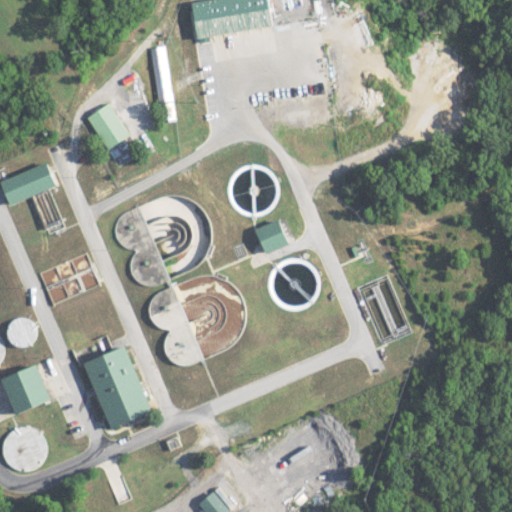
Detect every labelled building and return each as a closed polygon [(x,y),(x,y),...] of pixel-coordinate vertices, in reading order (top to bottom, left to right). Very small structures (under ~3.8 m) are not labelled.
[(178,118),(168,45),(152,47),(162,120),(178,118)] [(133,135),(112,103),(90,117),(111,149),(133,135)] [(5,180),(14,204),(62,185),(53,161),(5,180)] [(65,226),(49,191),(34,198),(50,233),(65,226)] [(261,228),(272,253),(296,242),(286,218),(261,228)] [(39,342),(30,314),(8,321),(17,349),(39,342)] [(114,429),(158,412),(131,345),(87,362),(114,429)] [(4,378),(19,415),(56,401),(42,363),(4,378)] [(39,459),(44,457),(32,424),(0,437),(14,474),(41,463),(39,459)] [(202,506),(208,511),(235,511),(226,503),(231,498),(220,487),(202,506)]
